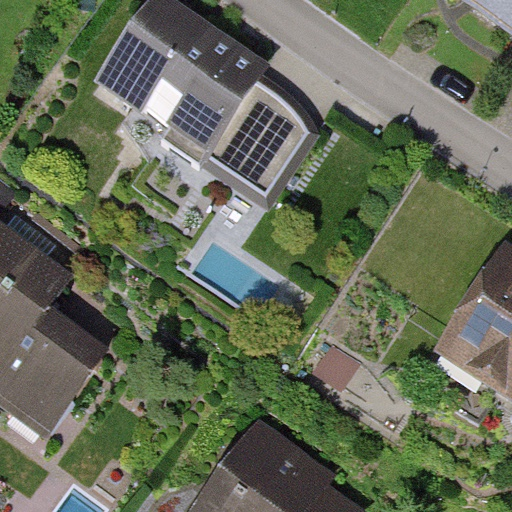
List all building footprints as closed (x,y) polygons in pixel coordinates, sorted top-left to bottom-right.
[(511,0),(484,0),(478,9),(511,32),(511,0)] [(161,7),(105,89),(174,135),(166,147),(202,171),(218,148),(283,191),(317,140),(253,97),(266,77),(161,7)] [(3,239),(0,242),(0,400),(21,416),(44,385),(73,406),(104,363),(46,320),(70,287),(3,239)] [(511,261),(450,353),(511,393),(511,261)] [(252,444),(201,511),(336,511),(302,487),(314,471),(288,452),(252,444)]
